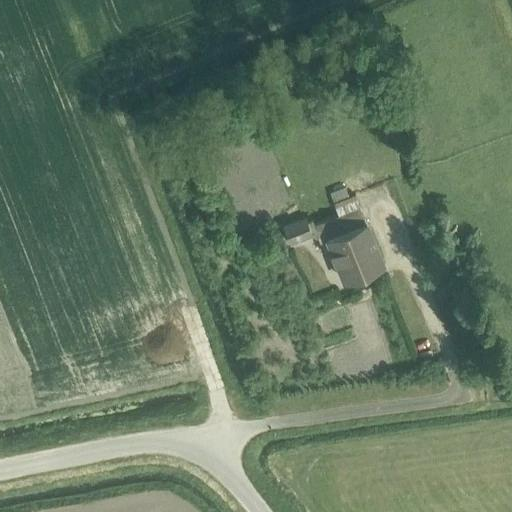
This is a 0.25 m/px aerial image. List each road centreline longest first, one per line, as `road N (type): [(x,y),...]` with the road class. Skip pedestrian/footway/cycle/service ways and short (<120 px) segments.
road 1 (unclassified): [(195,437),(458,399)]
road 2 (unknown): [(458,399),(388,203)]
road 3 (unclassified): [(0,469),(195,437)]
